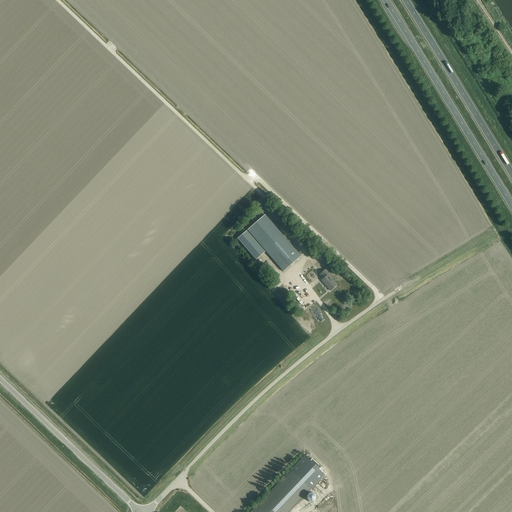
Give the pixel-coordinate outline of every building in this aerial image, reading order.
[(280,232),(265,215),(248,230),(283,271),(301,256),(280,232)] [(264,251),(247,231),(238,239),(255,259),(264,251)] [(327,271),(321,276),(324,278),(321,280),(330,291),(337,285),(328,275),(329,274),(327,271)] [(318,469),(310,461),(305,456),(251,511),(289,511),(324,475),(318,469)] [(312,459),(310,461),(318,469),(321,467),(312,459)] [(267,484),(270,480),(264,475),(261,479),(267,484)]
